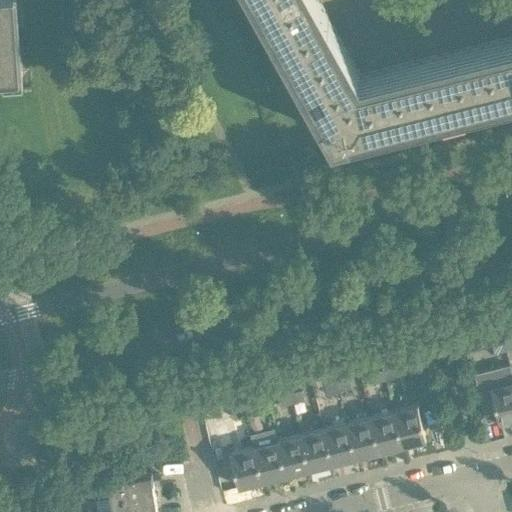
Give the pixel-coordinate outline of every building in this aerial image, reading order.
[(19,36),(18,28),(16,0),(0,0),(0,79),(19,78),(16,37),(19,36)] [(256,0),(332,136),(511,90),(511,32),(361,71),(320,0),(256,0)] [(493,351),(506,348),(504,338),(491,341),(493,351)] [(395,365),(383,368),(385,378),(397,375),(395,365)] [(372,381),(385,378),(383,368),(370,371),(372,381)] [(348,376),(336,379),(338,390),(351,386),(348,376)] [(326,393),(338,390),(336,379),(323,383),(326,393)] [(511,379),(490,385),(499,420),(511,416),(511,379)] [(302,388),(289,391),(292,401),(304,398),(302,388)] [(292,401),(289,391),(277,394),(279,404),(292,401)] [(256,399),(243,403),(246,413),(258,410),(256,399)] [(246,413),(243,403),(230,406),(233,416),(246,413)] [(417,403),(393,409),(402,444),(426,438),(417,403)] [(393,409),(370,415),(378,450),(402,444),(393,409)] [(370,415),(346,421),(355,455),(378,450),(370,415)] [(346,421),(323,427),(332,461),(355,455),(346,421)] [(323,427),(300,433),(309,467),(332,461),(323,427)] [(300,433),(277,438),(286,473),(309,467),(300,433)] [(277,438),(254,444),(262,479),(286,473),(277,438)] [(254,444),(229,450),(238,485),(262,479),(254,444)] [(107,477),(110,495),(154,488),(151,470),(107,477)] [(121,511),(157,506),(154,488),(110,495),(112,511),(121,511)]
